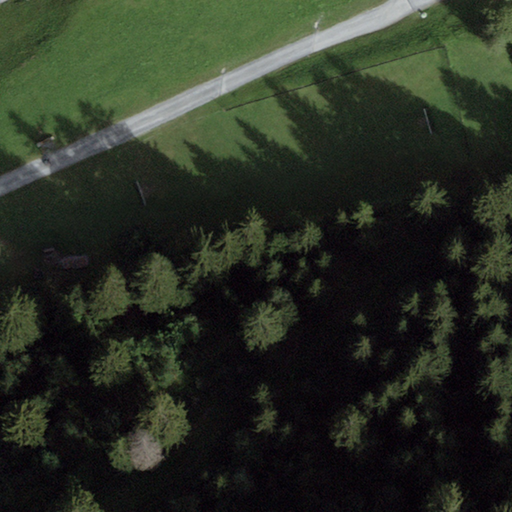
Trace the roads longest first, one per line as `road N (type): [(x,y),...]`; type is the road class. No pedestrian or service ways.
road 1 (track): [(111,511),(195,474),(236,403),(340,321),(379,299),(470,298),(511,263)]
road 2 (track): [(0,187),(413,0)]
